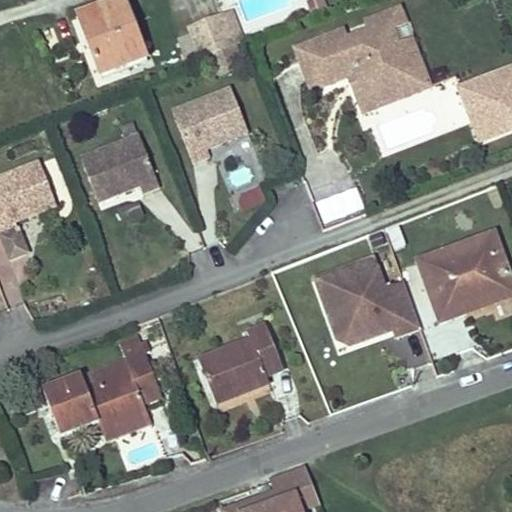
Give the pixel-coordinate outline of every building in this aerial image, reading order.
[(123,1),(78,18),(100,77),(145,61),(123,1)] [(424,69),(401,10),(380,18),(385,31),(372,36),(370,32),(349,40),(345,31),(308,46),(313,57),(300,62),(308,83),(321,78),(325,89),(351,79),(362,84),(357,95),(365,116),(403,102),(395,80),(424,69)] [(385,31),(380,18),(367,23),(370,32),(372,36),(385,31)] [(190,32),(200,59),(233,47),(223,20),(190,32)] [(313,57),(308,46),(295,50),(300,62),(313,57)] [(432,90),(424,69),(395,80),(403,102),(432,90)] [(511,131),(511,69),(460,90),(481,144),(511,131)] [(321,78),(308,83),(312,94),(325,89),(321,78)] [(249,134),(232,91),(173,114),(194,165),(211,159),(208,151),(249,134)] [(140,138),(82,160),(98,204),(140,188),(143,196),(160,190),(140,138)] [(58,207),(41,164),(0,179),(0,231),(3,238),(20,231),(16,224),(58,207)] [(356,188),(316,204),(325,227),(365,211),(356,188)] [(261,190),(241,197),(246,211),(266,203),(261,190)] [(464,314),(462,309),(511,291),(511,285),(494,235),(417,263),(438,323),(464,314)] [(314,280),(331,329),(343,325),(356,331),(360,343),(376,337),(379,331),(389,328),(390,332),(393,340),(419,330),(402,283),(383,290),(372,259),(314,280)] [(511,291),(462,309),(464,314),(511,297),(511,291)] [(343,325),(331,329),(336,341),(348,347),(360,343),(356,331),(343,325)] [(250,343),(200,362),(216,405),(268,384),(266,379),(283,372),(267,328),(247,335),(250,343)] [(389,328),(379,331),(376,337),(390,332),(389,328)] [(59,436),(98,422),(107,418),(109,422),(145,408),(144,404),(161,398),(145,355),(150,353),(147,345),(141,348),(137,338),(120,344),(126,360),(43,394),(59,436)] [(107,418),(98,422),(105,441),(151,423),(145,408),(109,422),(107,418)] [(308,511),(320,507),(305,472),(286,481),(295,504),(280,509),(280,507),(269,511),(267,511),(253,511),(252,507),(238,511),(308,511)] [(295,504),(286,481),(271,486),(280,507),(280,509),(295,504)] [(267,511),(269,511),(265,502),(252,507),(253,511),(267,511)]
